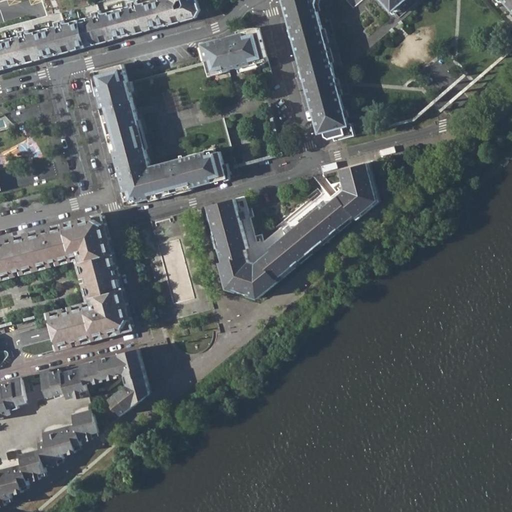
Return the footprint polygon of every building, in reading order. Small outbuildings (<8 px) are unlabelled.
[(148,0),(141,2),(140,0),(133,0),(131,1),(132,4),(105,11),(104,8),(95,10),(97,14),(69,22),(68,18),(59,21),(61,24),(33,32),(32,28),(24,30),(25,34),(0,40),(0,70),(198,16),(202,9),(198,0),(148,0)] [(511,0),(284,0),(321,132),(336,140),(339,139),(364,132),(346,66),(395,25),(403,18),(423,0),(485,0),(511,31),(511,0)] [(260,28),(202,43),(207,61),(211,77),(231,72),(231,70),(240,68),(240,69),(259,64),(258,60),(268,57),(260,28)] [(145,139),(125,64),(94,72),(129,205),(240,175),(238,167),(232,150),(218,153),(217,149),(153,167),(145,139)] [(206,206),(229,290),(259,300),(380,199),(370,163),(342,170),(344,181),(332,184),(337,191),(331,196),(326,191),(265,241),(263,235),(255,237),(251,218),(255,217),(252,208),(249,209),(245,196),(206,206)] [(89,304),(48,314),(58,348),(135,327),(104,212),(0,240),(0,277),(0,278),(1,282),(78,262),(89,304)] [(70,366),(31,377),(35,393),(44,390),(48,402),(67,400),(93,397),(89,383),(128,371),(131,383),(112,397),(125,414),(153,392),(141,347),(76,365),(77,368),(71,370),(70,366)] [(27,395),(23,379),(0,385),(0,423),(0,424),(11,417),(9,412),(30,407),(27,395)] [(0,504),(8,503),(10,501),(10,499),(13,499),(16,496),(15,493),(25,490),(27,488),(26,485),(32,485),(33,483),(32,479),(44,476),(43,473),(50,470),(49,466),(60,463),(68,457),(66,452),(80,449),(79,446),(85,444),(84,439),(96,436),(96,432),(102,431),(97,411),(73,416),(75,425),(43,434),(45,442),(18,448),(22,466),(0,470),(0,504)]
